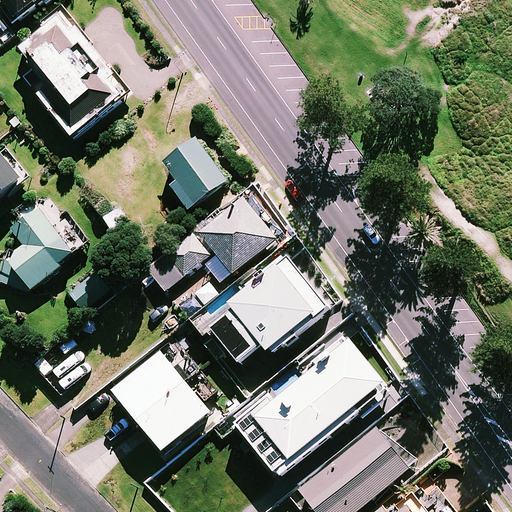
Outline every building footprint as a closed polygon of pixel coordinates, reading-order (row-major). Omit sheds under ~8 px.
[(24,17),(45,2),(48,6),(56,0),(3,0),(6,4),(12,0),(24,17)] [(134,93),(66,11),(47,26),(50,30),(25,51),(37,65),(23,76),(77,141),(134,93)] [(233,182),(203,140),(169,165),(182,182),(175,187),(193,211),(233,182)] [(0,202),(33,176),(11,149),(5,153),(0,147),(0,202)] [(278,241),(245,197),(149,269),(166,292),(218,253),(234,274),(278,241)] [(70,213),(66,216),(53,202),(18,232),(31,247),(24,253),(14,250),(2,284),(35,294),(91,246),(87,242),(92,238),(70,213)] [(130,223),(122,210),(107,219),(115,232),(130,223)] [(206,338),(201,343),(218,362),(232,350),(244,363),(266,344),(272,351),(273,350),(277,354),(332,307),(320,293),(324,288),(295,253),(288,259),(283,253),(252,279),(249,275),(237,285),(193,322),(206,338)] [(114,291),(100,273),(73,294),(88,313),(114,291)] [(203,306),(192,293),(180,304),(190,316),(203,306)] [(274,398),(236,431),(280,482),(386,390),(346,345),(279,403),(274,398)] [(213,412),(165,353),(118,391),(166,450),(213,412)] [(402,446),(398,449),(379,426),(302,488),(321,511),(358,511),(413,468),(411,465),(414,462),(402,446)] [(457,511),(429,477),(401,500),(396,494),(374,511),(457,511)]
